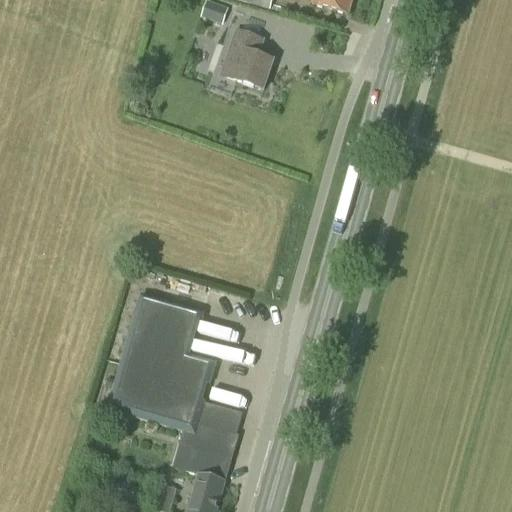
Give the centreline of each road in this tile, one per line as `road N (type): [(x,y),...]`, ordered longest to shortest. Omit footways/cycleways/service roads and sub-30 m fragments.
road 1 (primary): [(268,511),(415,0)]
road 2 (track): [(511,173),(377,135)]
